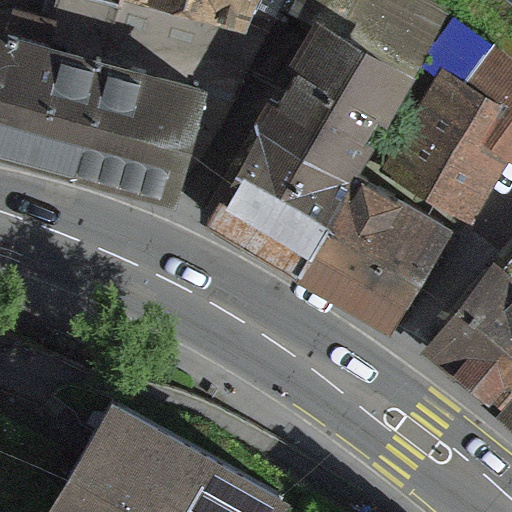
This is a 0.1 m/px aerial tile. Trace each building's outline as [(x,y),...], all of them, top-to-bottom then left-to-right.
[(16,1),(0,63),(0,145),(184,194),(265,17),(194,0),(59,0),(56,8),(16,1)] [(194,0),(265,17),(270,0),(194,0)] [(331,8),(268,116),(353,163),(414,56),(331,8)] [(268,116),(212,213),(296,260),(353,163),(268,116)] [(447,218),(353,163),(296,260),(390,315),(447,218)] [(511,256),(509,260),(497,250),(427,335),(504,398),(511,388),(511,256)] [(247,511),(255,499),(82,401),(17,511),(247,511)]
